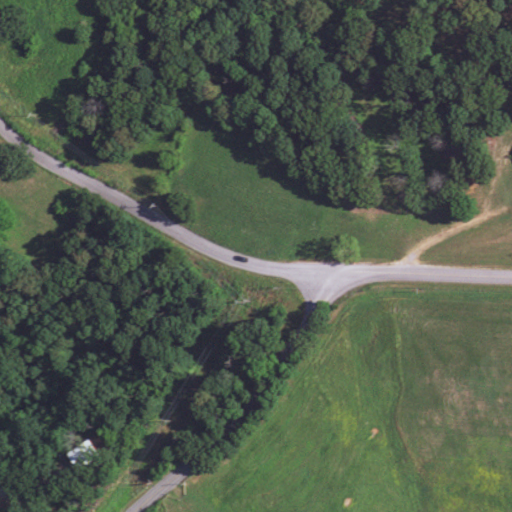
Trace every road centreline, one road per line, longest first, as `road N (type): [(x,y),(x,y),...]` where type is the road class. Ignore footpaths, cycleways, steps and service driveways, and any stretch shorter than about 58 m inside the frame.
road 1 (tertiary): [(323,273),(268,269),(212,251),(65,175),(0,123)]
road 2 (tertiary): [(130,511),(224,433),(267,384),(309,321),(323,273)]
road 3 (tertiary): [(323,273),(511,276)]
